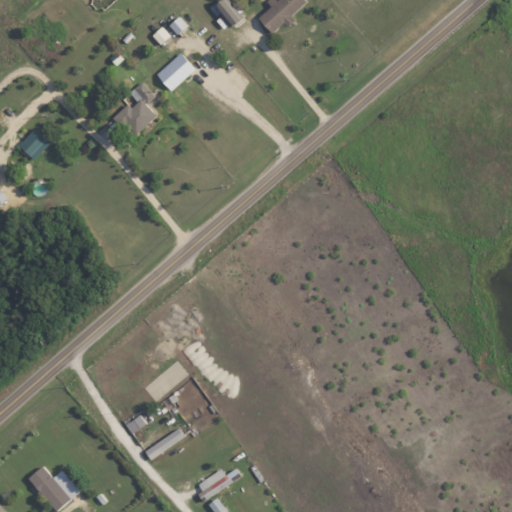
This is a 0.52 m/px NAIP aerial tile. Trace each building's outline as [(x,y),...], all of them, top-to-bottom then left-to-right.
[(243,21),(224,0),(220,0),(214,5),(234,29),(243,21)] [(274,0),(269,5),(269,6),(256,18),(271,33),(283,22),(284,23),(307,2),(304,0),(274,0)] [(151,35),(160,45),(169,36),(161,26),(151,35)] [(170,91),(194,69),(179,52),(155,75),(170,91)] [(131,136),(155,116),(145,104),(154,97),(141,81),(128,92),(135,100),(115,116),(131,136)] [(49,143),(34,128),(18,145),(33,160),(49,143)] [(124,424),(130,433),(145,423),(139,414),(124,424)] [(143,450),(149,459),(184,436),(178,427),(143,450)] [(52,477),(41,465),(27,478),(56,511),(79,490),(60,469),(52,477)] [(194,484),(204,499),(240,476),(235,467),(224,474),(220,468),(194,484)] [(207,504),(213,511),(227,511),(216,497),(207,504)]
